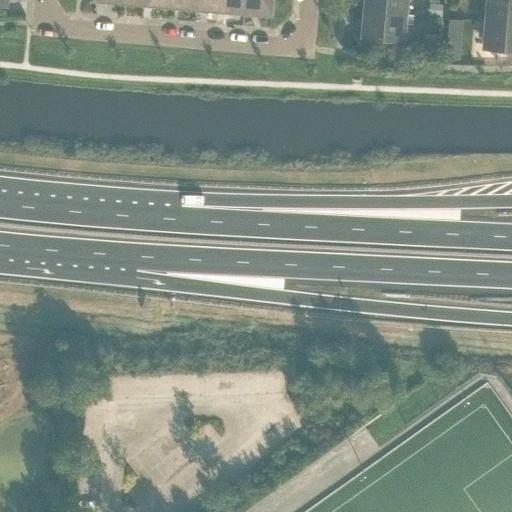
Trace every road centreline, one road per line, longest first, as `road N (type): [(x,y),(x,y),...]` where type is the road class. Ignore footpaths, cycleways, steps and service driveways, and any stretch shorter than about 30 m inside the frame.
road 1 (trunk): [(137,256),(282,295),(511,317)]
road 2 (trunk): [(137,256),(511,276)]
road 3 (trunk): [(511,201),(173,221)]
road 4 (trunk): [(511,237),(173,221)]
road 5 (residential): [(51,22),(282,45),(304,31),(310,0)]
road 6 (trunk): [(173,221),(0,205)]
road 7 (trunk): [(0,242),(137,256)]
